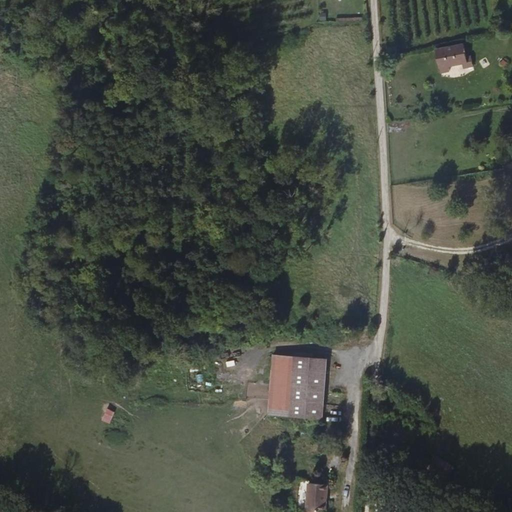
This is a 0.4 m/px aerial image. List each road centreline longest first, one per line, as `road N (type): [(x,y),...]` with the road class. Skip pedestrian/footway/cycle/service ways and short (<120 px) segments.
road 1 (track): [(355,511),(385,255),(371,0)]
road 2 (unknown): [(384,240),(470,246),(511,229)]
